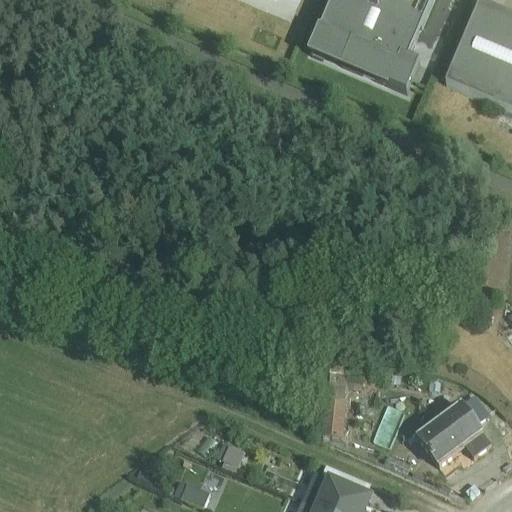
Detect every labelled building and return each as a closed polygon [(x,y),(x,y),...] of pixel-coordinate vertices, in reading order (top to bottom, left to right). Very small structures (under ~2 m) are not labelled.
[(320,32),(309,59),(388,93),(390,89),(407,97),(420,67),(410,62),(436,0),(336,0),(322,33),(320,32)] [(511,20),(481,7),(447,88),(511,115),(511,20)] [(331,368),(329,391),(336,392),(335,401),(345,402),(346,390),(362,391),(364,372),(331,368)] [(475,400),(417,442),(440,471),(466,450),(474,462),(492,449),(477,429),(490,420),(475,400)] [(325,404),(322,440),(341,442),(344,406),(325,404)] [(223,448),(217,461),(223,464),(222,466),(224,466),(222,472),(235,478),(237,472),(239,473),(245,457),(223,448)] [(303,507),(315,511),(366,511),(363,511),(368,500),(315,477),(303,507)] [(351,478),(347,487),(368,497),(372,488),(351,478)] [(180,482),(173,498),(204,511),(211,496),(180,482)]
